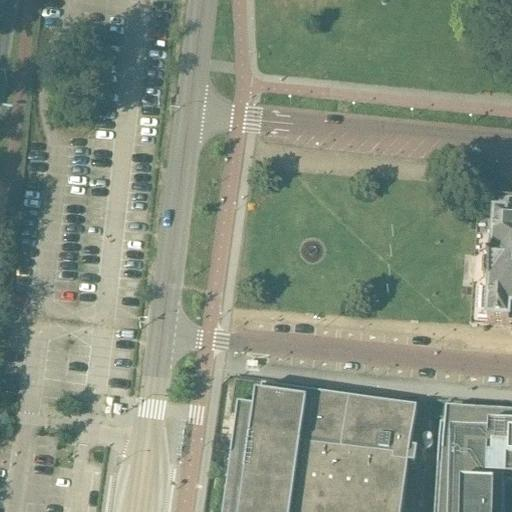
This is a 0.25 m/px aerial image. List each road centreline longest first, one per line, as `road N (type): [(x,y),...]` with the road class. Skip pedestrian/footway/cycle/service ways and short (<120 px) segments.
road 1 (residential): [(162,336),(511,366)]
road 2 (residential): [(511,142),(188,111)]
road 3 (residential): [(162,336),(188,111)]
road 4 (residential): [(140,511),(162,336)]
